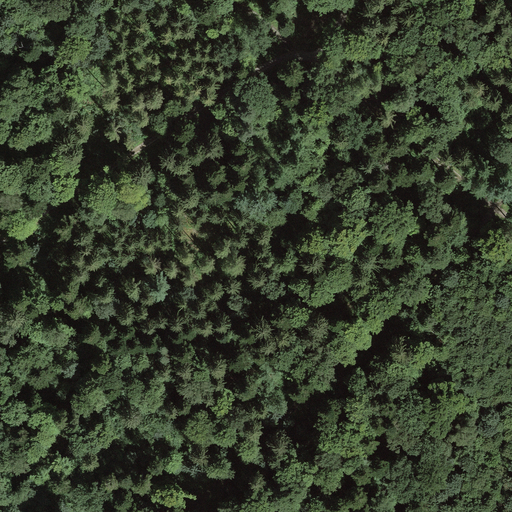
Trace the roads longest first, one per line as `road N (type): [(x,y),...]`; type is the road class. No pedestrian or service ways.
road 1 (track): [(511,185),(181,511)]
road 2 (track): [(352,0),(326,61),(247,79),(0,241)]
road 3 (track): [(511,221),(326,61),(240,0)]
